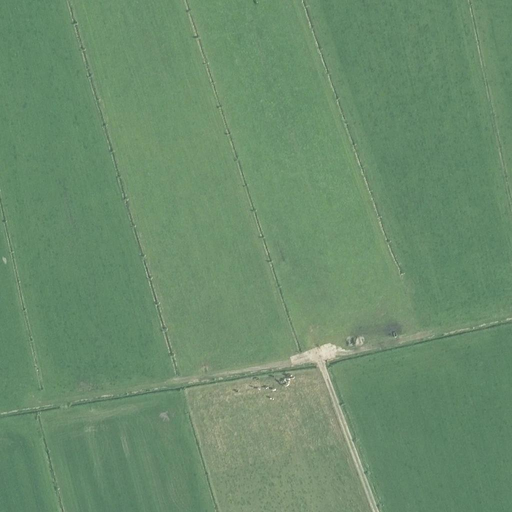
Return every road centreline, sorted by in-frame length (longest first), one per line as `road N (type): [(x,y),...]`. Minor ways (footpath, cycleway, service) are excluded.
road 1 (track): [(435,334),(36,406)]
road 2 (track): [(374,511),(318,359)]
